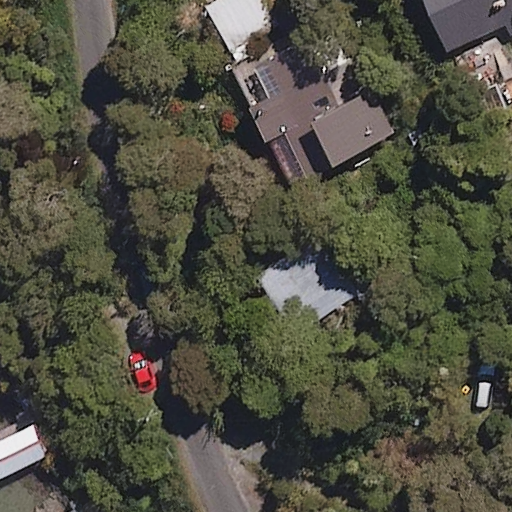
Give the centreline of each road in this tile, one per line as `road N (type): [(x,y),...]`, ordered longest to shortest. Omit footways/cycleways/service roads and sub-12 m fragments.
road 1 (residential): [(88,0),(99,102),(127,226),(163,347),(228,511)]
road 2 (track): [(0,150),(76,268),(125,321),(163,347)]
